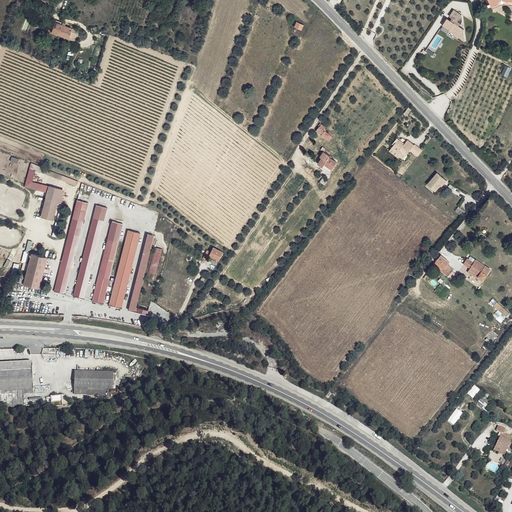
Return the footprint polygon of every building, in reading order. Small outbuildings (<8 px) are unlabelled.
[(498,4),(490,7),(491,9),(500,5),(502,5),(504,4),(505,5),(511,5),(511,1),(503,0),(502,0),(500,1),(497,2),(498,4)] [(464,15),(455,10),(441,29),(467,42),(464,15)] [(304,25),(297,21),(295,26),(301,30),(304,25)] [(66,23),(63,22),(62,24),(56,22),(52,32),(72,39),(74,34),(77,35),(78,33),(79,34),(80,31),(65,26),(66,23)] [(316,130),(326,139),(330,135),(324,129),(325,127),(320,123),(318,125),(320,127),(316,130)] [(411,149),(414,145),(408,140),(405,144),(404,145),(400,142),(401,141),(397,138),(393,142),(395,143),(394,145),(392,148),(401,155),(400,156),(403,159),(411,149)] [(419,155),(423,150),(415,144),(414,145),(411,149),(419,155)] [(401,155),(392,148),(389,151),(398,158),(400,156),(401,155)] [(318,164),(330,172),(338,160),(333,157),(332,159),(329,157),(331,155),(326,152),(327,150),(326,149),(320,156),(322,158),(318,164)] [(48,174),(76,186),(78,181),(49,170),(48,174)] [(435,192),(441,185),(446,180),(438,173),(427,185),(435,192)] [(328,181),(322,178),(320,181),(326,186),(329,183),(328,181)] [(48,192),(59,196),(61,189),(50,186),(48,192)] [(58,201),(59,196),(48,192),(46,198),(58,201)] [(53,219),(58,201),(46,198),(42,216),(53,219)] [(88,203),(78,200),(55,291),(65,294),(88,203)] [(107,208),(97,205),(74,296),(84,298),(107,208)] [(454,213),(461,218),(465,214),(458,208),(454,213)] [(123,223),(113,221),(93,301),(104,304),(105,300),(106,296),(105,296),(123,223)] [(140,233),(129,230),(110,305),(121,308),(140,233)] [(135,311),(136,307),(154,235),(148,233),(129,310),(135,311)] [(153,246),(147,272),(156,274),(162,248),(153,246)] [(218,260),(223,252),(213,247),(210,254),(206,253),(203,259),(207,260),(210,256),(218,260)] [(9,269),(15,254),(10,253),(4,267),(9,269)] [(48,258),(32,253),(24,284),(40,288),(48,258)] [(444,267),(447,264),(449,262),(441,255),(436,261),(444,267)] [(469,270),(473,265),(467,260),(463,265),(469,270)] [(476,262),(473,265),(469,270),(478,277),(476,279),(481,283),(489,273),(476,262)] [(445,274),(449,275),(454,269),(447,264),(444,267),(442,270),(445,274)] [(506,317),(509,313),(493,298),(489,303),(506,317)] [(0,390),(22,390),(33,389),(31,362),(0,363),(0,390)] [(74,389),(106,389),(113,390),(113,371),(74,370),(74,389)] [(0,408),(23,407),(22,390),(0,390),(0,408)] [(456,408),(447,421),(453,426),(462,413),(456,408)] [(495,446),(506,451),(511,437),(510,437),(503,433),(501,433),(495,446)] [(504,454),(506,451),(495,446),(493,449),(504,454)]
